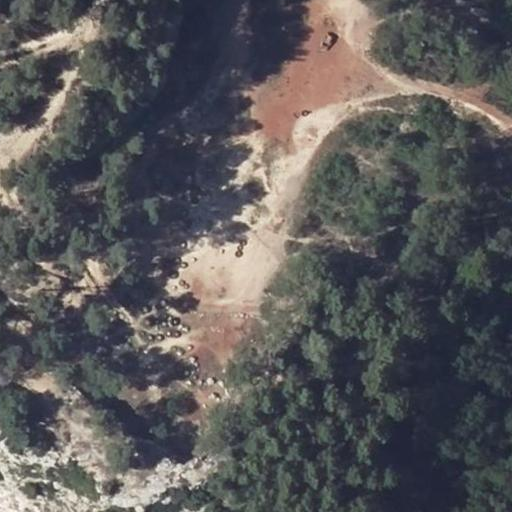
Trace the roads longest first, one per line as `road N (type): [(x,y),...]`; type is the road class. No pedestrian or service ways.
road 1 (track): [(511,129),(474,103),(420,87),(248,109),(153,162),(15,194),(0,165)]
road 2 (track): [(0,53),(103,22),(108,0)]
